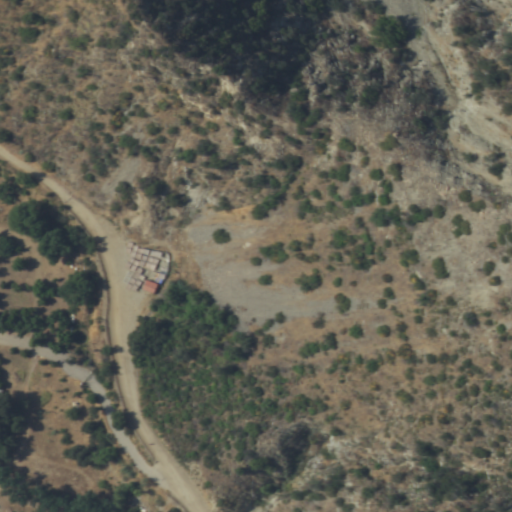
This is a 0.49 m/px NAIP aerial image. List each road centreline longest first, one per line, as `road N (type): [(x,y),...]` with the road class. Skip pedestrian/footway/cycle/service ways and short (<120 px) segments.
road 1 (track): [(203,511),(132,410),(115,245),(30,167),(0,150)]
road 2 (track): [(174,475),(146,469),(95,388),(57,358),(0,338)]
